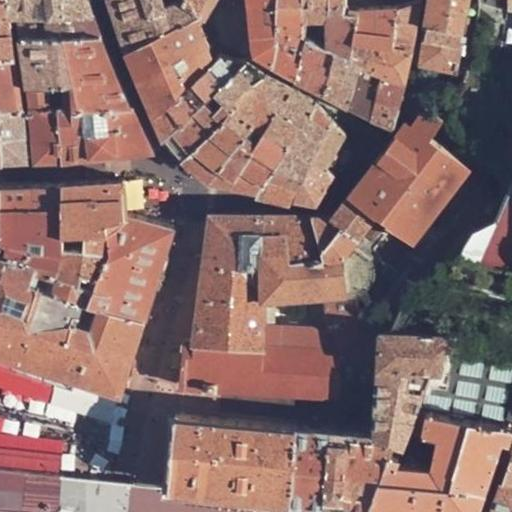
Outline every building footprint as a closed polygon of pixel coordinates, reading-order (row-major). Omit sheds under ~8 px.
[(0,0),(0,56),(3,56),(16,56),(9,8),(18,7),(17,0),(0,0)] [(17,0),(18,7),(54,8),(53,0),(62,0),(63,7),(96,8),(93,0),(17,0)] [(198,22),(198,0),(112,0),(113,2),(122,31),(129,46),(198,22)] [(198,0),(198,22),(203,19),(214,0),(198,0)] [(313,14),(311,0),(252,0),(254,16),(258,50),(299,74),(314,27),(313,14)] [(311,0),(313,14),(340,14),(348,13),(349,2),(349,0),(311,0)] [(404,3),(397,5),(389,41),(416,47),(424,0),(415,0),(404,3)] [(432,0),(429,22),(465,26),(471,0),(432,0)] [(397,5),(349,2),(348,13),(340,14),(340,43),(364,57),(382,68),(389,41),(397,5)] [(54,8),(18,7),(21,31),(103,31),(97,14),(96,8),(63,7),(54,8)] [(216,77),(198,22),(129,46),(132,54),(147,92),(153,108),(216,77)] [(465,26),(429,22),(425,38),(421,59),(457,64),(465,26)] [(314,27),(299,74),(312,83),(326,91),(340,43),(314,27)] [(108,47),(103,31),(21,31),(30,100),(131,99),(122,79),(108,47)] [(416,47),(389,41),(382,68),(410,76),(414,55),(416,47)] [(336,97),(346,104),(364,57),(340,43),(326,91),(336,97)] [(0,107),(0,108),(23,108),(16,56),(3,56),(0,56),(0,107)] [(352,107),(370,118),(382,68),(364,57),(346,104),(352,107)] [(265,71),(248,60),(216,77),(153,108),(159,121),(164,133),(265,71)] [(395,113),(410,76),(382,68),(370,118),(378,123),(389,130),(395,113)] [(278,79),(265,71),(164,133),(168,138),(173,144),(182,155),(201,170),(211,177),(255,186),(315,99),(292,86),(278,79)] [(151,145),(131,99),(30,100),(38,156),(94,152),(118,149),(151,145)] [(324,108),(315,99),(255,186),(274,190),(292,194),(310,161),(334,119),(324,108)] [(15,157),(29,157),(23,108),(0,108),(1,158),(15,157)] [(417,126),(408,121),(398,134),(390,144),(371,168),(351,194),(420,249),(435,231),(425,223),(469,165),(433,137),(446,118),(430,108),(417,126)] [(347,129),(334,119),(310,161),(332,174),(336,177),(341,181),(366,146),(347,129)] [(332,174),(310,161),(292,194),(307,196),(319,199),(332,174)] [(92,180),(64,181),(69,229),(93,229),(93,242),(72,241),(72,243),(67,273),(50,274),(51,284),(100,299),(116,246),(112,212),(126,210),(125,205),(122,179),(92,180)] [(50,274),(67,273),(72,243),(72,241),(69,229),(64,181),(24,181),(2,182),(0,223),(0,243),(49,251),(50,274)] [(420,249),(351,194),(333,214),(320,214),(211,212),(207,247),(198,334),(197,337),(265,344),(268,322),(271,297),(332,300),(329,326),(334,327),(360,328),(363,312),(364,305),(377,304),(420,249)] [(136,213),(126,210),(112,212),(116,246),(100,299),(148,315),(150,306),(175,224),(164,221),(136,213)] [(0,349),(123,389),(148,315),(100,299),(51,284),(50,274),(49,251),(0,243),(0,349)] [(344,351),(339,396),(355,397),(375,399),(382,329),(379,324),(374,320),(370,317),(363,312),(360,328),(334,327),(344,351)] [(396,462),(371,459),(367,501),(430,511),(475,511),(497,436),(504,437),(511,417),(511,342),(451,314),(448,331),(442,365),(431,365),(396,462)] [(265,344),(197,337),(194,337),(185,335),(180,385),(324,395),(339,396),(344,351),(334,327),(329,326),(268,322),(265,344)] [(382,329),(375,399),(374,415),(373,430),(371,459),(396,462),(431,365),(442,365),(448,331),(392,323),(382,329)] [(131,480),(128,511),(287,511),(298,423),(176,412),(174,429),(167,482),(131,480)] [(371,459),(373,430),(329,426),(298,423),(287,511),(366,511),(367,501),(371,459)] [(511,511),(511,455),(491,511),(511,511)] [(0,467),(0,511),(59,511),(63,474),(26,470),(0,467)] [(63,474),(59,511),(128,511),(131,480),(116,479),(63,474)]
